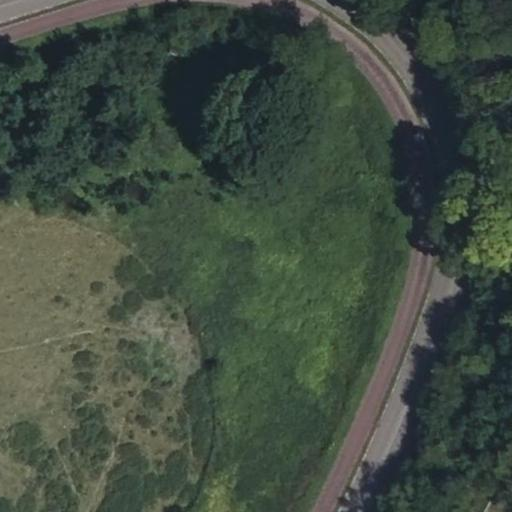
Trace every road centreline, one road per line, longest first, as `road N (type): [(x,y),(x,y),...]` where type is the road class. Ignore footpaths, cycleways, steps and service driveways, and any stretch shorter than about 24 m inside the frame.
road 1 (tertiary): [(356,511),(408,402),(446,291),(457,216),(449,147),(429,95),(394,43),(342,0)]
road 2 (track): [(469,511),(511,351)]
